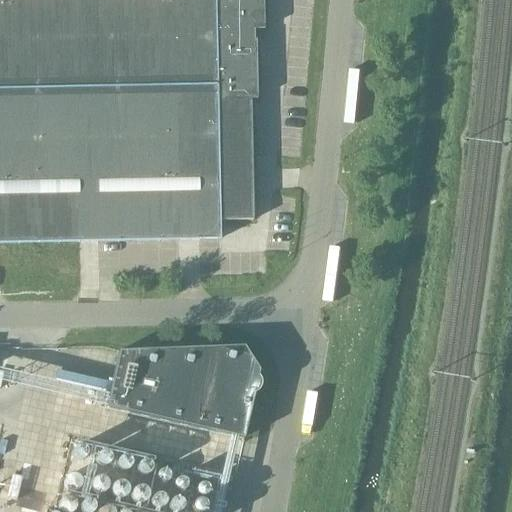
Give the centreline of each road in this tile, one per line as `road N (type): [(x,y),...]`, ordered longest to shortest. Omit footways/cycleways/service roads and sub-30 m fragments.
road 1 (unclassified): [(308,314),(336,0)]
road 2 (unclassified): [(0,320),(308,314)]
road 3 (unclassified): [(270,511),(308,314)]
